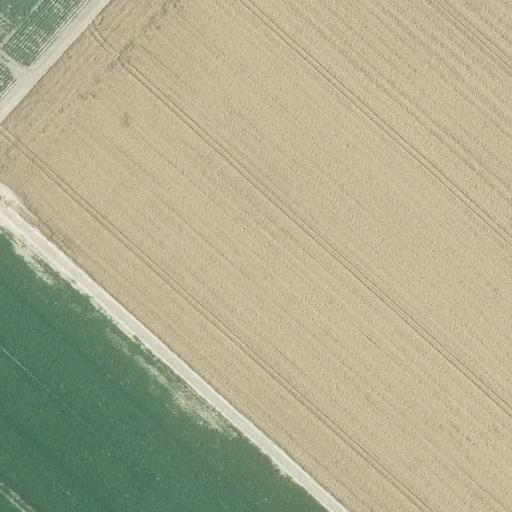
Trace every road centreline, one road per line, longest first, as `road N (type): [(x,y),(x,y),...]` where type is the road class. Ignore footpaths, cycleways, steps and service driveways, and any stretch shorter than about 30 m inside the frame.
road 1 (track): [(0,204),(339,511)]
road 2 (track): [(100,0),(0,112)]
